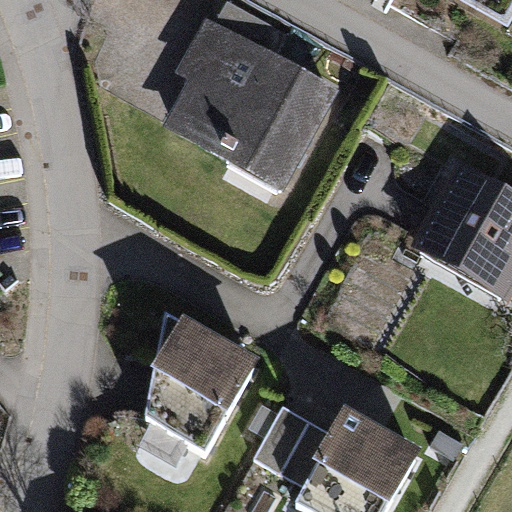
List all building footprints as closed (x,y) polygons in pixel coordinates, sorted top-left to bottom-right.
[(511,0),(433,0),(511,40),(511,38),(511,0)] [(220,29),(212,25),(181,79),(195,87),(168,134),(292,204),(351,100),(281,60),(292,39),(233,6),(220,29)] [(511,195),(465,170),(418,257),(511,307),(511,195)] [(269,370),(174,323),(153,429),(217,460),(269,370)] [(402,511),(431,460),(352,418),(301,511),(402,511)]
